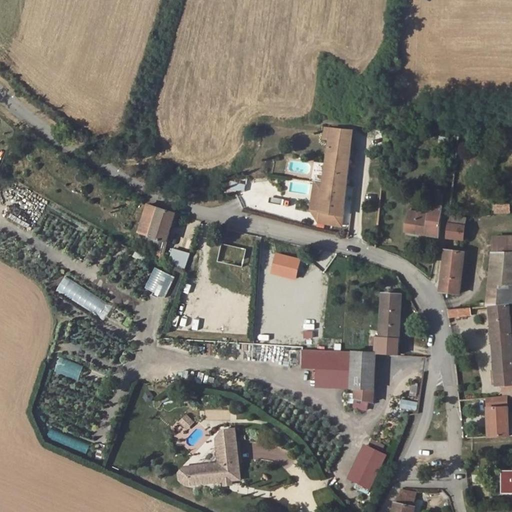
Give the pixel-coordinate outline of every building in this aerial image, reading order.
[(324,181),(320,211),(343,215),(344,215),(355,130),(332,126),(330,138),(324,181)] [(385,190),(386,173),(377,173),(375,189),(385,190)] [(231,190),(245,191),(245,181),(231,180),(231,190)] [(324,181),(316,180),(312,208),(318,220),(342,224),(343,215),(320,211),(324,181)] [(442,204),(443,192),(429,190),(428,204),(442,204)] [(491,198),(491,206),(506,207),(507,200),(491,198)] [(176,211),(149,200),(140,232),(167,242),(176,211)] [(442,204),(428,204),(427,210),(408,207),(406,228),(438,232),(442,204)] [(449,217),(448,228),(460,229),(462,214),(449,217)] [(511,228),(496,229),(494,247),(511,247),(511,228)] [(167,242),(140,232),(137,241),(164,252),(167,242)] [(137,241),(135,248),(163,258),(164,252),(137,241)] [(446,246),(442,283),(443,286),(460,288),(462,247),(446,246)] [(492,262),(487,303),(506,302),(508,282),(511,282),(511,247),(494,247),(492,262)] [(278,252),(272,273),(299,280),(304,259),(278,252)] [(178,254),(173,265),(182,269),(187,259),(178,254)] [(142,266),(134,281),(140,284),(148,269),(142,266)] [(167,297),(177,276),(157,267),(146,287),(167,297)] [(64,278),(57,293),(101,316),(109,301),(64,278)] [(202,298),(204,283),(190,281),(188,296),(202,298)] [(386,296),(383,323),(399,325),(401,297),(386,296)] [(506,302),(487,303),(492,380),(511,380),(506,302)] [(449,309),(450,319),(474,317),(474,307),(449,309)] [(208,327),(209,311),(194,310),(193,325),(208,327)] [(248,330),(248,315),(233,314),(232,330),(248,330)] [(399,325),(383,323),(382,337),(377,337),(377,352),(397,355),(399,325)] [(353,351),(304,348),(303,364),(349,367),(349,360),(353,360),(353,351)] [(357,391),(356,400),(375,401),(377,352),(353,351),(353,360),(352,391),(357,391)] [(147,391),(143,399),(152,403),(156,396),(147,391)] [(500,392),(480,393),(483,431),(502,430),(500,392)] [(418,410),(419,402),(402,400),(401,409),(418,410)] [(187,416),(180,424),(186,429),(192,422),(187,416)] [(190,480),(195,484),(225,481),(233,480),(239,479),(238,472),(241,472),(236,429),(224,430),(217,438),(220,464),(193,467),(189,472),(190,480)] [(385,452),(388,444),(369,436),(352,479),(376,489),(389,453),(385,452)] [(185,468),(180,473),(181,481),(187,485),(195,484),(190,480),(189,472),(193,467),(185,468)]
